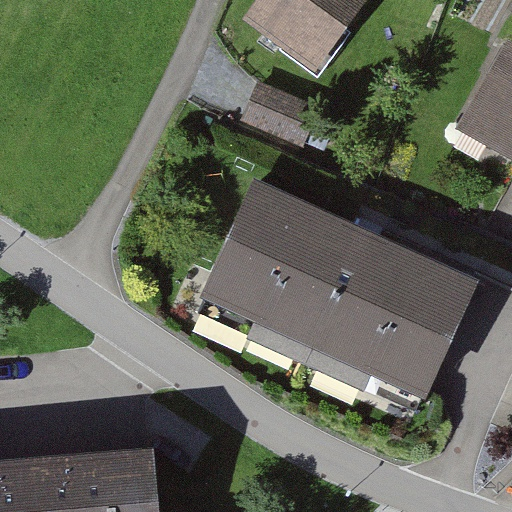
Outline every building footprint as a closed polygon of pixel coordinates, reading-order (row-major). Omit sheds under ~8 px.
[(372,0),(262,0),(244,24),(315,77),(372,0)] [(511,162),(511,46),(462,134),(511,162)] [(245,132),(307,159),(326,116),(264,89),(245,132)] [(421,420),(480,277),(259,179),(196,318),(421,420)] [(159,511),(154,449),(0,462),(0,511),(159,511)]
